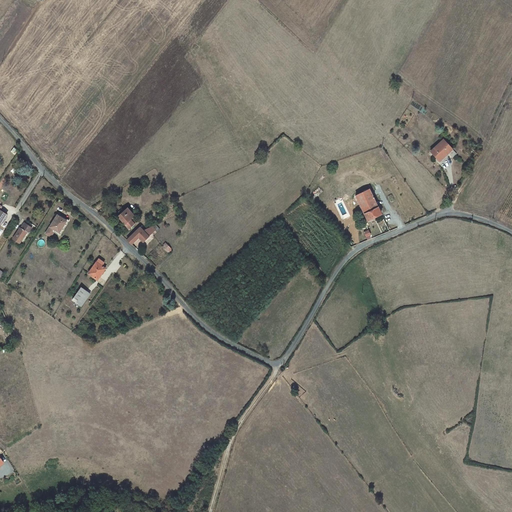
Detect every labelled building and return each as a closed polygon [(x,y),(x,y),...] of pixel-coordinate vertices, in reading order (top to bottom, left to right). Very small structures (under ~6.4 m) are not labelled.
[(450,156),(454,152),(444,142),(432,154),(439,162),(448,153),(450,156)] [(356,197),(368,223),(382,216),(369,191),(356,197)] [(129,218),(133,214),(126,208),(118,216),(131,229),(139,222),(134,217),(131,220),(129,218)] [(60,211),(52,224),(48,229),(53,233),(57,227),(62,229),(68,219),(65,217),(66,215),(60,211)] [(24,223),(23,224),(21,228),(19,227),(12,238),(19,243),(29,228),(29,227),(24,223)] [(127,241),(131,244),(140,238),(145,242),(157,233),(152,228),(145,232),(141,228),(127,241)] [(168,252),(170,254),(172,252),(171,248),(168,244),(163,249),(167,253),(168,252)] [(101,259),(90,274),(99,280),(107,269),(103,266),(105,263),(101,259)] [(79,285),(70,298),(82,306),(91,293),(79,285)]
